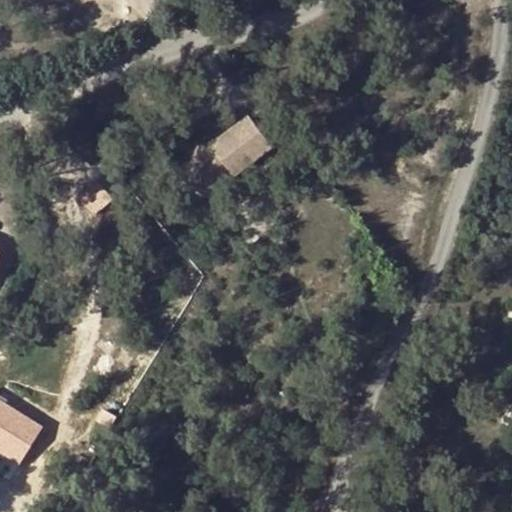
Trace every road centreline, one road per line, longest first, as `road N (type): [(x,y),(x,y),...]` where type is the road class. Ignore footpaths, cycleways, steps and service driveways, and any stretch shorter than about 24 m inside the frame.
road 1 (unclassified): [(502,0),(454,203),(369,388),(332,511)]
road 2 (residential): [(0,121),(236,38),(300,0)]
